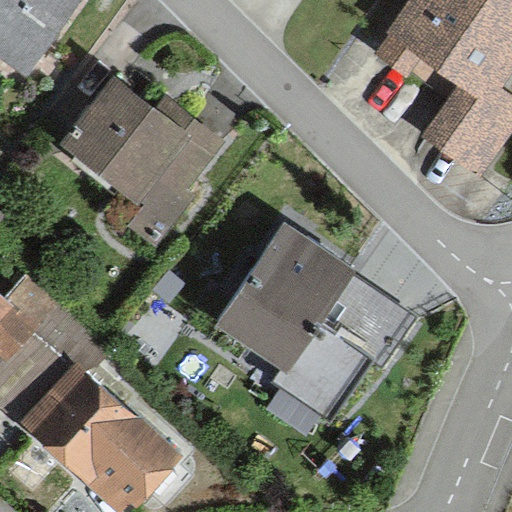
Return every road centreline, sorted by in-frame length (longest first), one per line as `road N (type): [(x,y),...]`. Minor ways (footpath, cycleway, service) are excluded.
road 1 (residential): [(198,0),(511,308)]
road 2 (residential): [(433,511),(511,318)]
